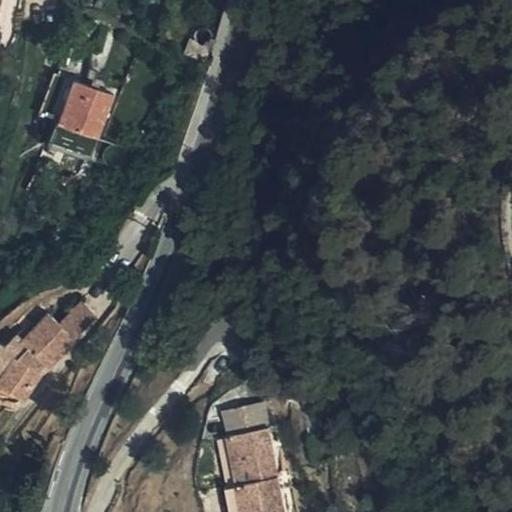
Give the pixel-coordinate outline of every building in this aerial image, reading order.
[(158,90),(116,76),(104,120),(144,133),(158,90)] [(98,354),(122,330),(108,316),(82,336),(74,328),(53,346),(48,341),(26,360),(18,356),(7,390),(15,400),(11,407),(42,418),(64,388),(59,386),(64,378),(72,382),(98,359),(98,354)] [(232,434),(272,427),(267,403),(227,409),(232,434)] [(285,511),(272,427),(232,434),(240,485),(244,511),(285,511)] [(315,464),(329,462),(339,460),(334,431),(327,432),(311,434),(315,464)] [(232,511),(244,511),(240,485),(228,486),(232,511)]
